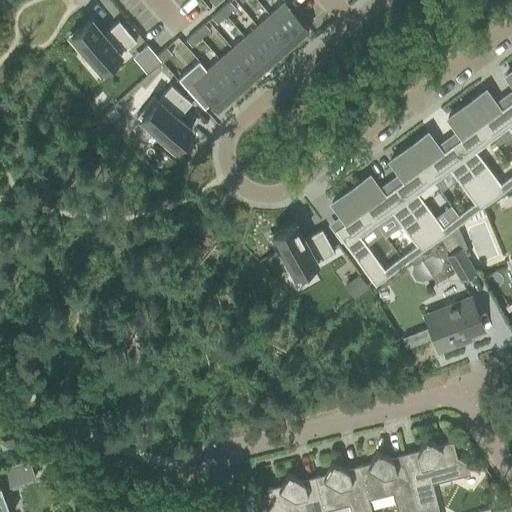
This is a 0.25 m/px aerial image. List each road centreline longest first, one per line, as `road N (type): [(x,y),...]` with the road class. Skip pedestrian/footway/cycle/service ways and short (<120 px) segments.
road 1 (residential): [(377,0),(234,125),(227,175),(254,195),(285,196),(511,29)]
road 2 (residential): [(228,511),(218,458),(455,391)]
road 3 (track): [(218,458),(166,467),(58,423),(0,360)]
